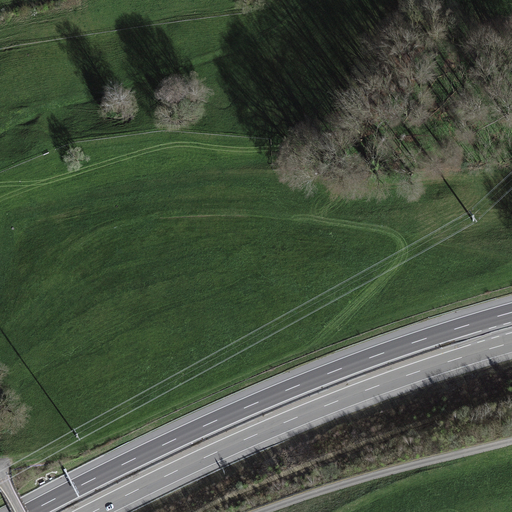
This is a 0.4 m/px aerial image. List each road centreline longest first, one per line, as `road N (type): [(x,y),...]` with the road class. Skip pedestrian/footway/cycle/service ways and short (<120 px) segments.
road 1 (motorway): [(511,312),(285,390),(29,511)]
road 2 (motorway): [(94,511),(293,419),(511,343)]
road 3 (unclassified): [(511,443),(264,511)]
